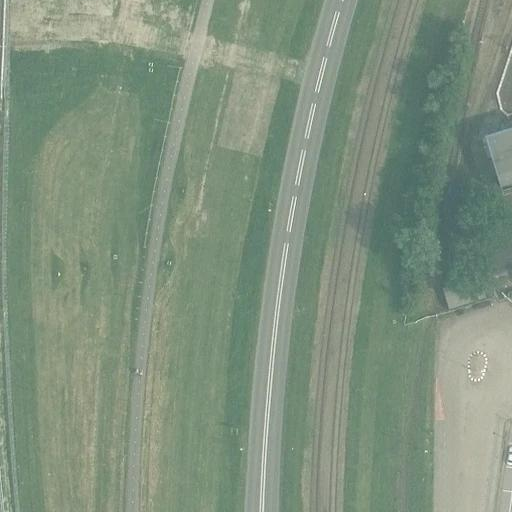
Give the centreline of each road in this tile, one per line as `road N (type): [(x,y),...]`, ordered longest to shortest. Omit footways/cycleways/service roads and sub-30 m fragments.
road 1 (secondary): [(262,442),(293,200),(341,0)]
road 2 (unclassified): [(511,322),(464,337),(452,364),(454,511)]
